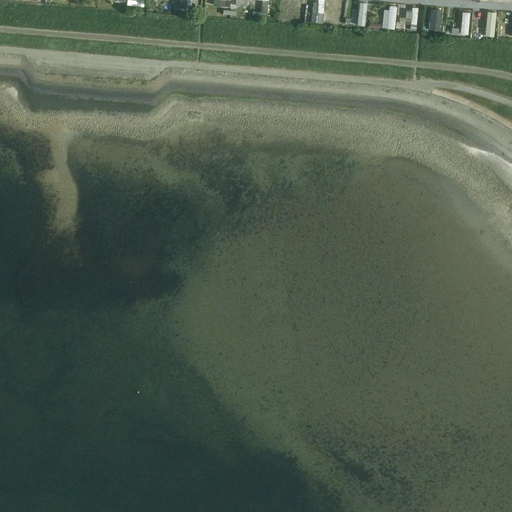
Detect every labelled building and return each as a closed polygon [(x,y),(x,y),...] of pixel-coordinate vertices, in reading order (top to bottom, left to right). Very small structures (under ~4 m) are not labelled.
[(299,0),(299,4),(296,4),(296,10),(307,10),(307,3),(312,3),(312,0),(299,0)] [(321,0),(321,19),(331,19),(331,0),(321,0)] [(349,23),(348,0),(342,0),(343,12),(337,12),(337,23),(349,23)] [(354,14),(367,15),(367,0),(361,0),(361,7),(355,6),(354,14)] [(403,27),(404,5),(390,4),(390,26),(403,27)] [(458,32),(476,33),(478,8),(469,8),(468,25),(459,24),(458,32)] [(451,11),(438,11),(437,28),(450,28),(451,11)] [(407,13),(406,21),(412,23),(414,15),(407,13)]
